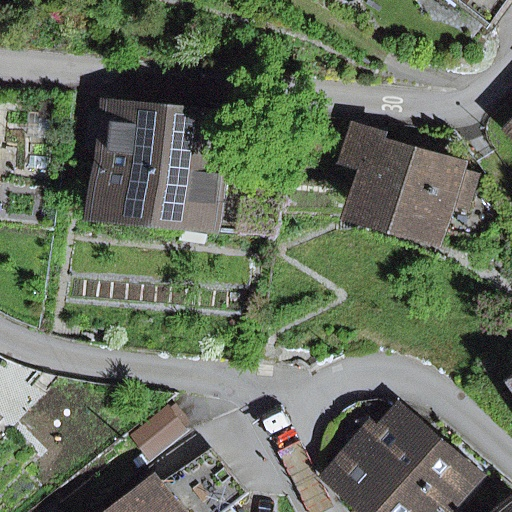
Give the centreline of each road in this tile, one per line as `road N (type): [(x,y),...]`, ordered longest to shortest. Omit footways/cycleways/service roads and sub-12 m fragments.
road 1 (residential): [(0,66),(379,109),(448,107),(511,74)]
road 2 (residential): [(302,403),(58,358),(0,333)]
road 3 (residential): [(302,403),(333,380),(365,373),(411,380),(511,465)]
